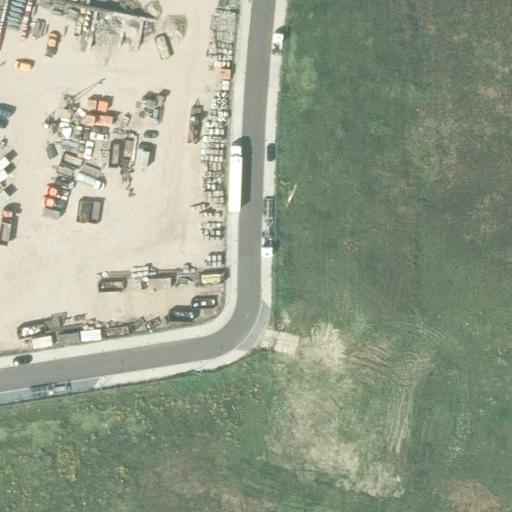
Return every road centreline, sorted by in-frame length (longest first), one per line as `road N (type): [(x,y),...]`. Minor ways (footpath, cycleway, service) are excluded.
road 1 (unclassified): [(263,0),(244,189),(242,331),(0,376)]
road 2 (track): [(242,331),(511,390)]
